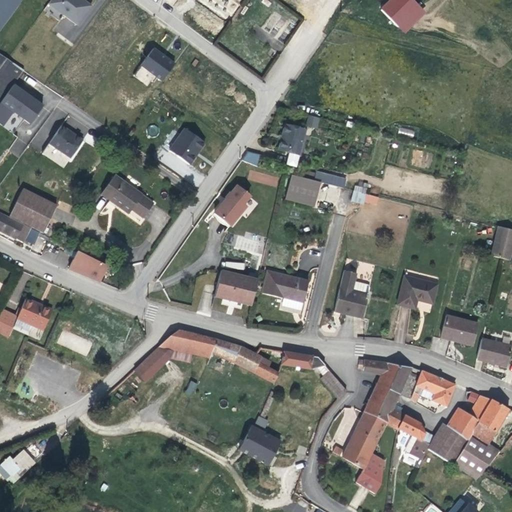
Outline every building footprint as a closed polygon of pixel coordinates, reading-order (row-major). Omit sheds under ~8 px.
[(0,0),(0,124),(12,133),(23,119),(29,123),(42,106),(13,84),(23,69),(0,52),(0,29),(20,0),(0,0)] [(50,0),(43,9),(58,20),(63,14),(77,25),(91,6),(83,0),(50,0)] [(397,29),(417,7),(410,0),(389,0),(379,11),(397,29)] [(424,13),(417,7),(397,29),(403,35),(424,13)] [(161,81),(167,72),(174,64),(152,48),(140,65),(161,81)] [(306,126),(317,128),(319,118),(308,115),(306,126)] [(277,150),(288,153),(300,156),(300,155),(297,154),(303,129),(283,125),(277,150)] [(81,141),(74,136),(73,137),(67,132),(68,131),(60,126),(48,144),(69,158),(81,141)] [(399,127),(398,133),(413,136),(414,130),(399,127)] [(196,151),(198,152),(204,143),(184,129),(168,151),(188,166),(195,157),(193,156),(196,151)] [(257,166),(260,155),(245,151),(242,162),(257,166)] [(300,156),(288,153),(285,165),(297,167),(300,156)] [(310,180),(311,174),(303,171),(299,172),(297,177),(310,180)] [(318,183),(341,188),(342,181),(312,173),(311,174),(310,180),(318,183)] [(312,207),(318,183),(310,180),(297,177),(288,175),(282,200),(312,207)] [(114,176),(102,193),(115,202),(114,205),(128,214),(130,210),(142,219),(153,203),(114,176)] [(226,199),(213,214),(229,227),(245,208),(242,205),(249,197),(236,187),(230,195),(229,194),(225,198),(226,199)] [(22,189),(8,216),(30,227),(43,233),(56,206),(22,189)] [(363,194),(351,191),(349,201),(361,204),(362,200),(363,194)] [(115,202),(102,193),(100,195),(114,205),(115,202)] [(363,194),(362,200),(374,203),(376,197),(363,194)] [(0,230),(22,242),(24,239),(29,229),(30,227),(8,216),(0,211),(0,230)] [(229,227),(213,214),(212,215),(228,229),(229,227)] [(511,246),(511,231),(496,227),(488,256),(508,261),(511,246)] [(30,229),(25,240),(33,244),(38,233),(30,229)] [(264,239),(258,264),(257,269),(264,271),(258,292),(279,298),(280,297),(301,302),(306,281),(281,275),(288,245),(264,239)] [(77,251),(68,269),(99,284),(107,267),(77,251)] [(212,296),(248,305),(254,278),(218,269),(212,296)] [(355,273),(342,270),(332,312),(361,319),(368,287),(367,285),(353,282),(355,273)] [(431,303),(436,284),(403,275),(396,303),(415,308),(416,299),(431,303)] [(24,302),(16,319),(16,321),(41,333),(42,333),(50,314),(24,302)] [(16,319),(1,310),(0,312),(0,323),(7,328),(3,336),(8,339),(12,330),(16,321),(16,319)] [(468,345),(474,322),(442,314),(436,336),(468,345)] [(41,333),(16,321),(12,330),(37,341),(41,333)] [(211,354),(271,383),(275,372),(265,367),(256,363),(258,358),(215,340),(194,334),(187,333),(180,333),(175,334),(171,336),(167,339),(156,349),(208,360),(211,354)] [(479,337),(474,358),(493,363),(493,361),(505,364),(509,345),(479,337)] [(308,369),(324,366),(316,358),(281,352),(281,356),(279,364),(308,369)] [(268,362),(258,358),(256,363),(265,367),(268,362)] [(381,374),(376,384),(398,394),(410,368),(389,364),(363,361),(361,369),(360,370),(381,374)] [(318,379),(337,400),(344,390),(327,370),(318,379)] [(454,386),(421,372),(409,399),(415,400),(418,395),(421,388),(433,395),(430,401),(444,407),(454,386)] [(385,423),(395,427),(403,413),(392,407),(398,394),(376,384),(363,412),(385,423)] [(183,397),(191,401),(196,388),(189,385),(183,397)] [(421,388),(418,395),(430,401),(433,395),(421,388)] [(491,401),(470,393),(468,398),(477,402),(470,416),(479,421),(491,401)] [(509,411),(491,401),(479,421),(472,432),(488,444),(509,411)] [(479,421),(470,416),(458,408),(448,425),(468,438),(472,432),(479,421)] [(370,454),(385,423),(363,412),(342,458),(362,470),(370,454)] [(403,413),(395,427),(417,438),(406,463),(417,470),(428,445),(420,440),(424,433),(419,423),(403,413)] [(258,415),(254,424),(265,428),(268,420),(258,415)] [(468,438),(448,425),(443,422),(428,445),(452,464),(453,462),(468,438)] [(263,464),(275,440),(250,427),(238,452),(263,464)] [(488,444),(472,432),(468,438),(453,462),(476,479),(498,452),(488,444)] [(370,454),(362,470),(354,483),(374,495),(380,486),(383,460),(370,454)] [(0,487),(5,493),(22,476),(10,463),(1,472),(0,470),(0,487)] [(449,511),(472,511),(460,501),(449,511)]
